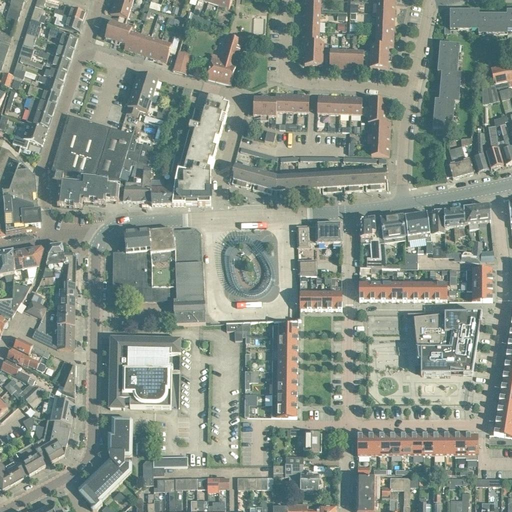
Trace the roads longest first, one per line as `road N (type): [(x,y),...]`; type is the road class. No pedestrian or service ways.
road 1 (residential): [(495,188),(503,299),(485,416),(470,426),(347,426)]
road 2 (residential): [(221,219),(219,186),(239,101),(93,55),(80,58)]
road 3 (residential): [(347,426),(351,212)]
road 4 (residential): [(410,96),(284,78),(287,0)]
road 5 (residential): [(45,207),(42,172),(80,58)]
road 6 (tertiary): [(94,371),(102,237)]
road 7 (tertiary): [(221,219),(351,212)]
road 8 (tertiary): [(102,237),(132,223),(221,219)]
